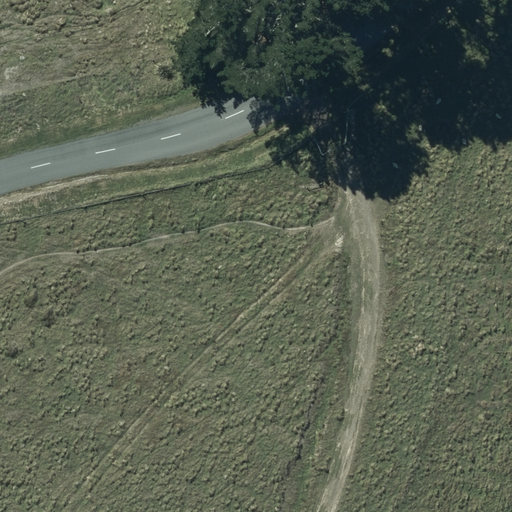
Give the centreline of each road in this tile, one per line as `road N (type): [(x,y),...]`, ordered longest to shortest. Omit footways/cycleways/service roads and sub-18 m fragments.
road 1 (track): [(323,511),(369,334),(373,271),(366,218),(299,80)]
road 2 (unclassified): [(0,177),(153,141),(264,101),(334,56),(398,0)]
